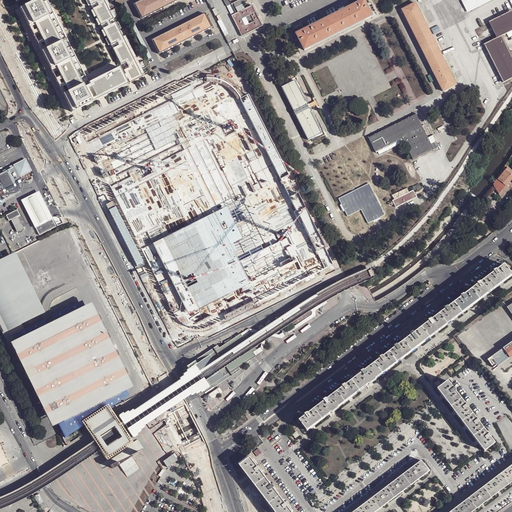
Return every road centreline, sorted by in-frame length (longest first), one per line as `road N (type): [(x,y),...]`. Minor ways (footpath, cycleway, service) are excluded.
road 1 (residential): [(425,296),(206,461)]
road 2 (secondary): [(77,210),(155,365)]
road 3 (tertiary): [(74,511),(45,487),(0,399)]
